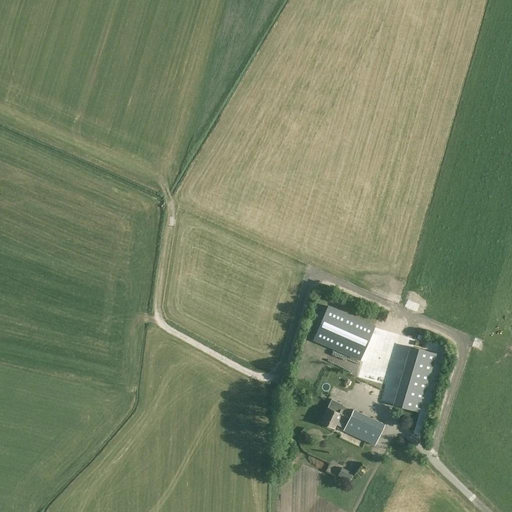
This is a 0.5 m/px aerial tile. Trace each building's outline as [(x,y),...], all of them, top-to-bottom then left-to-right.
[(329,308),(314,340),(360,361),(375,329),(329,308)] [(380,392),(408,324),(391,317),(363,385),(380,392)] [(375,342),(379,345),(384,337),(379,334),(375,342)] [(394,383),(392,392),(399,394),(401,385),(394,383)] [(331,399),(321,421),(335,428),(340,418),(348,421),(353,411),(342,406),(342,405),(331,399)] [(354,409),(353,411),(348,421),(344,430),(375,445),(385,424),(354,409)] [(342,467),(338,475),(349,481),(353,473),(342,467)]
